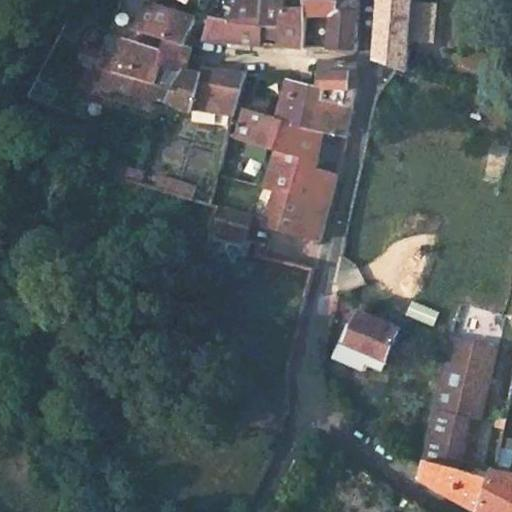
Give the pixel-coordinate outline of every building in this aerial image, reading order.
[(306,0),(307,9),(333,8),(334,52),(358,53),(359,6),(359,0),(306,0)] [(396,69),(409,74),(414,0),(382,0),(378,62),(396,69)] [(307,11),(283,11),(283,1),(240,1),(231,24),(213,19),(211,26),(207,40),(236,42),(262,45),(262,38),(263,33),(283,33),(282,39),(282,47),(309,49),(307,11)] [(197,21),(150,5),(139,31),(187,46),(197,21)] [(127,41),(109,35),(100,66),(118,74),(127,41)] [(161,84),(167,64),(188,68),(194,50),(186,49),(169,44),(166,53),(127,41),(118,74),(161,84)] [(358,65),(322,60),(320,88),(332,91),(330,102),(354,107),(357,92),(358,65)] [(161,84),(118,74),(95,67),(92,91),(112,98),(153,109),(157,97),(169,102),(177,89),(161,84)] [(169,102),(196,113),(197,108),(236,117),(248,75),(204,70),(196,75),(188,68),(177,89),(169,102)] [(297,82),(288,115),(273,111),(271,119),(277,120),(277,121),(347,138),(354,107),(330,102),(332,91),(320,88),(297,82)] [(64,97),(37,87),(31,101),(59,111),(64,97)] [(269,107),(251,102),(247,114),(267,118),(269,107)] [(322,241),(338,175),(310,166),(320,132),(277,121),(277,120),(271,119),(267,118),(247,114),(240,139),(279,153),(269,190),(273,192),(271,198),(277,200),(270,225),(315,239),(314,244),(319,246),(320,240),(322,241)] [(118,177),(133,125),(107,115),(103,127),(117,132),(105,173),(118,177)] [(252,219),(220,209),(209,231),(215,233),(243,242),(252,219)] [(243,242),(215,233),(210,246),(220,248),(217,259),(235,263),(237,254),(246,257),(250,244),(243,242)] [(349,331),(338,358),(367,370),(370,362),(384,369),(401,330),(361,313),(353,332),(349,331)] [(466,473),(493,366),(498,351),(454,340),(454,341),(429,448),(430,448),(425,470),(422,483),(477,511),(482,511),(491,480),(466,473)] [(511,511),(511,441),(501,440),(491,480),(482,511),(511,511)]
